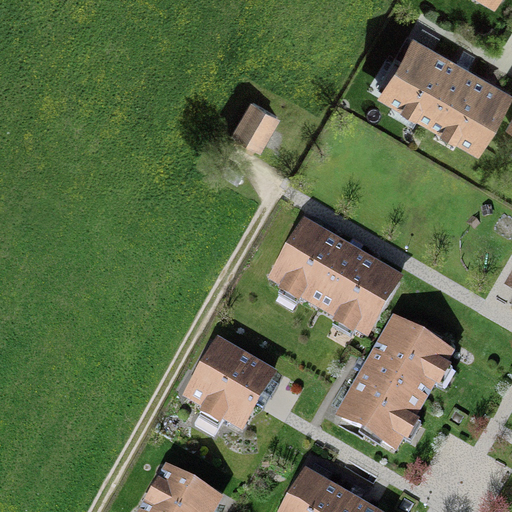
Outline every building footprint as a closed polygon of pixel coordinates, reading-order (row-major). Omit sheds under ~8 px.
[(393,95),(493,155),(511,122),(511,84),(429,35),(393,95)] [(274,152),(295,119),(267,102),(247,135),(274,152)] [(244,173),(229,162),(221,173),(236,184),(244,173)] [(267,285),(367,346),(407,281),(307,220),(267,285)] [(396,325),(342,423),(398,454),(452,356),(396,325)] [(239,427),(270,379),(217,345),(186,393),(239,427)] [(375,511),(303,469),(277,511),(375,511)] [(203,511),(213,497),(179,478),(158,511),(203,511)]
